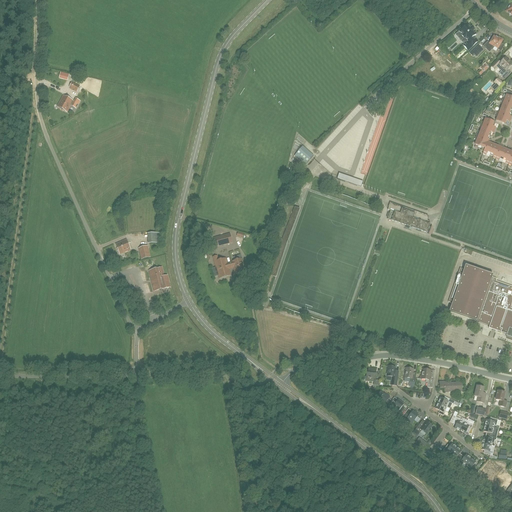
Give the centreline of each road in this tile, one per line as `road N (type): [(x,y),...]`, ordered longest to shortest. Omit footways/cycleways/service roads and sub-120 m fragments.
road 1 (unclassified): [(135,332),(41,123),(38,0)]
road 2 (primary): [(188,300),(174,244),(214,76),(226,44),(267,0)]
road 3 (primary): [(439,511),(281,384)]
road 4 (residential): [(362,112),(476,6)]
road 5 (unclassified): [(135,375),(0,376)]
road 6 (residential): [(427,455),(352,398),(344,361)]
road 7 (primary): [(281,384),(219,338),(188,300)]
